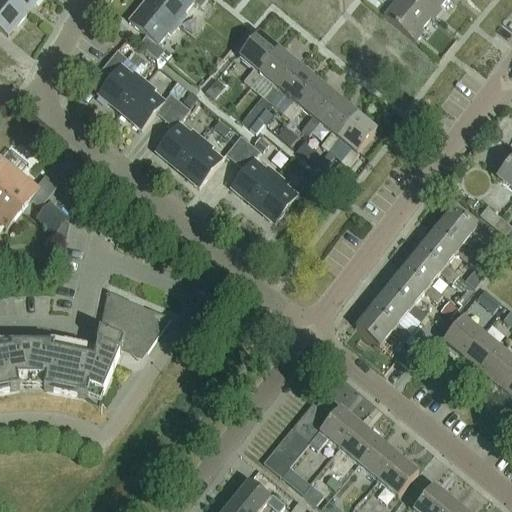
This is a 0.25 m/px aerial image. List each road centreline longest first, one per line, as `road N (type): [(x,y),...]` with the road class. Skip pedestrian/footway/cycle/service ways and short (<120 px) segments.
road 1 (residential): [(0,431),(75,428),(103,442),(220,266)]
road 2 (unclassified): [(308,333),(501,81)]
road 3 (residential): [(511,501),(308,333)]
road 4 (residential): [(220,266),(39,99)]
road 5 (unclassified): [(175,511),(308,333)]
